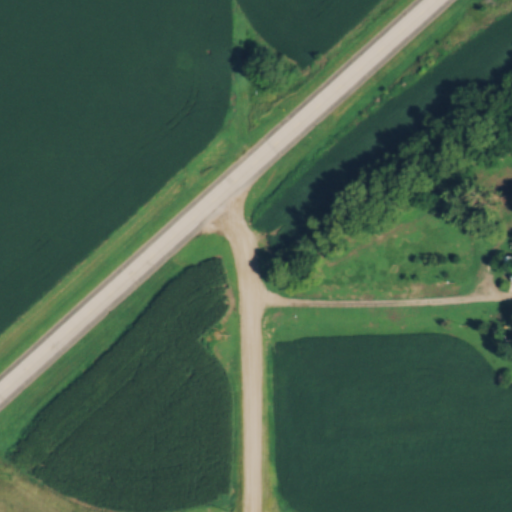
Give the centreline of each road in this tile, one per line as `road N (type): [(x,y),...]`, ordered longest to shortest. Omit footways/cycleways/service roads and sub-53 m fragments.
road 1 (primary): [(0,392),(436,0)]
road 2 (tertiary): [(211,201),(243,263),(249,511)]
